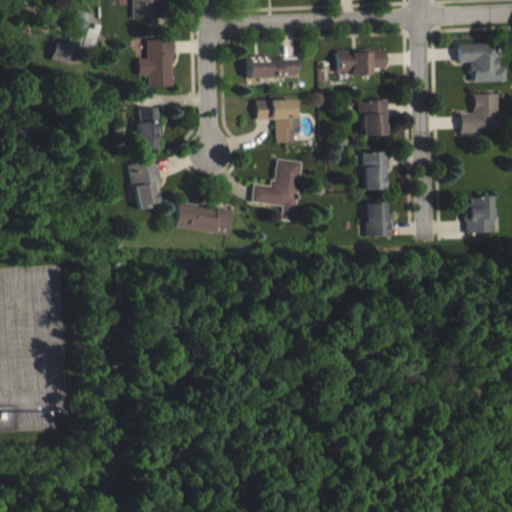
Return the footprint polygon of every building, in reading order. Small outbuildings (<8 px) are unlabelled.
[(128,0),(129,22),(157,21),(157,3),(164,3),(163,0),(128,0)] [(85,17),(72,13),(63,48),(51,45),(46,62),(71,69),(85,17)] [(170,89),(169,42),(143,42),(144,62),(133,62),(133,79),(144,79),(144,89),(170,89)] [(504,84),(504,70),(496,70),(495,46),(457,47),(457,65),(470,65),(471,85),(504,84)] [(382,52),(334,53),(335,77),(369,76),(368,72),(383,71),(382,52)] [(245,80),(296,79),(296,61),(267,61),(267,58),(245,59),(245,80)] [(471,97),(472,116),(458,116),(459,137),(473,137),(473,130),(506,130),(505,114),(496,114),(496,97),(471,97)] [(292,102),(252,104),(253,123),(271,122),(272,146),(291,145),(290,130),(297,130),(296,120),(292,120),(292,102)] [(384,102),(358,103),(358,139),(384,139),(384,102)] [(135,153),(155,152),(154,111),(134,111),(135,153)] [(384,155),(359,155),(360,193),(380,193),(380,180),(385,180),(384,155)] [(297,164),(272,162),(269,189),(250,187),(248,206),(278,209),(277,223),(291,224),(297,164)] [(153,207),(152,196),(155,195),(154,184),(156,184),(153,163),(126,167),(132,213),(144,211),(144,208),(153,207)] [(463,236),(490,235),(489,199),(462,200),(463,236)] [(228,213),(174,206),(170,231),(224,238),(228,213)] [(387,239),(387,217),(383,217),(383,206),(363,206),(363,239),(387,239)]
